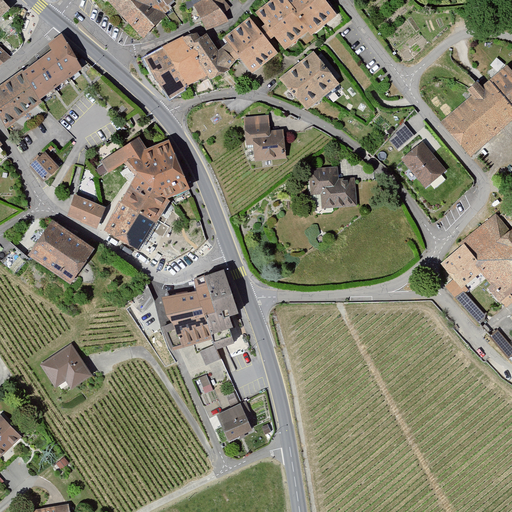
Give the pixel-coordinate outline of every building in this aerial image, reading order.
[(0,0),(0,71),(0,72),(12,61),(0,49),(0,27),(15,13),(4,0),(3,0),(0,0)] [(107,0),(149,44),(175,19),(172,16),(186,3),(184,0),(107,0)] [(337,15),(325,0),(270,0),(255,13),(264,24),(261,26),(258,28),(249,17),(223,38),(227,43),(218,51),(207,33),(200,37),(197,32),(182,37),(143,58),(155,80),(170,100),(186,90),(186,89),(189,87),(189,85),(208,77),(210,80),(230,70),(230,68),(238,60),(241,60),(252,73),(278,53),(269,41),(272,39),(275,37),(285,50),(308,33),(312,36),(337,15)] [(201,0),(194,4),(208,29),(230,20),(225,13),(231,6),(224,0),(201,0)] [(25,72),(0,89),(0,116),(11,132),(48,106),(45,102),(88,73),(65,41),(54,49),(57,54),(28,75),(25,72)] [(317,55),(284,82),(310,114),(343,88),(317,55)] [(511,114),(511,76),(503,66),(478,88),(473,83),(462,92),(466,97),(436,124),(465,156),(511,114)] [(271,116),(245,119),(249,150),(257,149),(259,163),(289,160),(286,133),(273,135),(271,116)] [(391,140),(399,148),(413,134),(404,125),(391,140)] [(104,166),(110,177),(133,165),(142,174),(108,232),(147,254),(176,204),(173,202),(194,190),(171,149),(151,160),(143,144),(104,166)] [(426,146),(405,162),(429,193),(450,176),(426,146)] [(45,154),(31,167),(45,181),(59,168),(45,154)] [(338,170),(309,173),(311,199),(322,198),(323,214),(360,210),(356,176),(339,177),(338,170)] [(110,210),(77,198),(69,220),(102,232),(110,210)] [(511,328),(509,331),(511,333),(511,229),(505,222),(496,229),(487,217),(454,243),(460,250),(438,268),(455,288),(471,275),(494,303),(511,289),(511,328)] [(100,252),(56,223),(32,259),(76,289),(100,252)] [(227,274),(210,279),(214,290),(172,304),(179,327),(167,331),(174,354),(217,341),(221,352),(238,347),(234,333),(240,332),(237,323),(243,321),(227,274)] [(155,301),(147,281),(128,301),(143,315),(155,301)] [(466,316),(476,307),(458,287),(455,290),(448,284),(442,289),(466,316)] [(511,350),(493,330),(484,337),(504,360),(511,353),(511,350)] [(73,347),(44,368),(60,390),(67,384),(75,394),(97,378),(73,347)] [(215,348),(201,354),(208,368),(222,361),(215,348)] [(206,376),(199,380),(207,395),(214,391),(206,376)] [(243,405),(219,416),(232,444),(257,433),(243,405)] [(2,417),(0,418),(0,464),(25,439),(2,417)]
